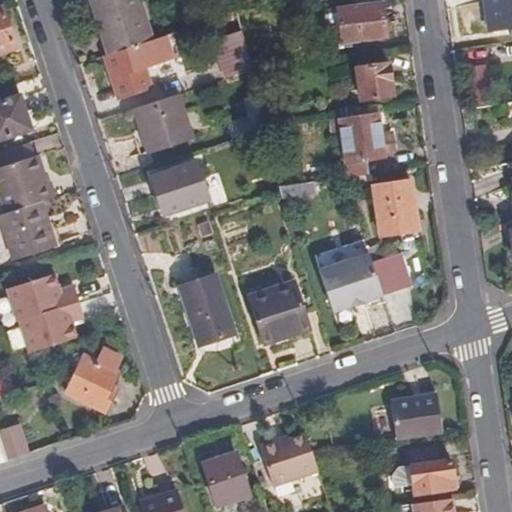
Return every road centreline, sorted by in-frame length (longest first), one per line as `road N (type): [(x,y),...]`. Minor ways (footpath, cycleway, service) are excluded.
road 1 (residential): [(39,0),(179,426)]
road 2 (residential): [(473,328),(421,0)]
road 3 (residential): [(179,426),(473,328)]
road 4 (residential): [(0,483),(179,426)]
road 5 (residential): [(473,328),(498,511)]
